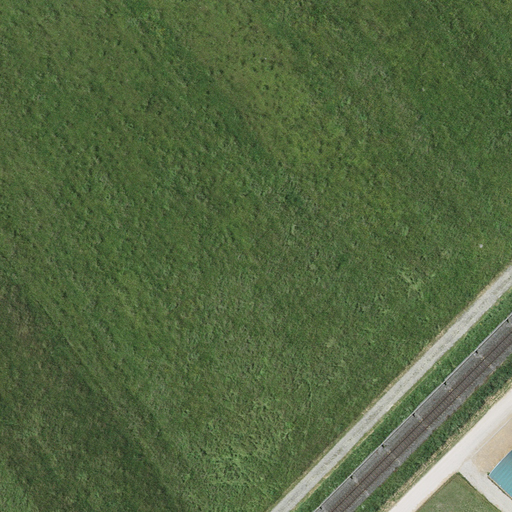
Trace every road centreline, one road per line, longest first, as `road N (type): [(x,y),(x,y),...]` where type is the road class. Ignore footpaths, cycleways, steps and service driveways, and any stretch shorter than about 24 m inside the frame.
road 1 (track): [(271,511),(511,271)]
road 2 (track): [(511,398),(398,511)]
